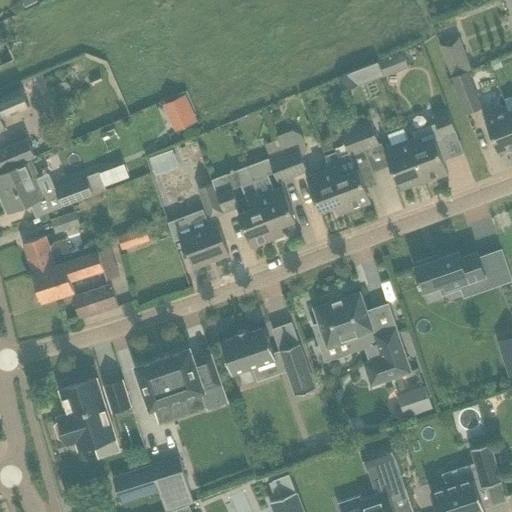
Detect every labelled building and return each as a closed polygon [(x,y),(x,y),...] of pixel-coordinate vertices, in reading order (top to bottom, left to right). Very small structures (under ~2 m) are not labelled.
[(104,0),(99,2),(101,8),(103,11),(106,14),(110,16),(114,17),(118,17),(121,16),(124,24),(141,17),(140,16),(151,11),(151,13),(152,13),(146,0),(104,0)] [(146,0),(152,13),(174,3),(173,0),(146,0)] [(348,24),(336,29),(343,47),(351,66),(369,59),(365,49),(370,36),(378,33),(371,14),(365,0),(342,10),(348,24)] [(378,0),(383,9),(371,14),(378,33),(386,51),(404,44),(400,35),(405,22),(414,18),(406,0),(378,0)] [(313,39),(301,44),(309,62),(316,80),(334,73),(330,64),(335,51),(343,47),(336,29),(330,15),(307,25),(313,39)] [(278,53),(266,58),(274,77),(281,95),(299,88),(295,78),(300,65),(309,62),(301,44),(295,30),(272,39),(278,53)] [(471,68),(458,36),(440,43),(453,75),(471,68)] [(243,68),(231,73),(239,91),(247,110),(264,102),(260,93),(266,80),(274,77),(266,58),(260,44),(237,54),(243,68)] [(390,57),(378,62),(383,76),(395,71),(390,57)] [(207,83),(195,88),(203,106),(211,125),(228,117),(225,108),(230,95),(239,91),(231,73),(225,59),(202,69),(207,83)] [(498,59),(489,63),(492,70),(501,66),(498,59)] [(481,108),(467,71),(452,76),(466,113),(481,108)] [(347,74),(337,78),(342,92),(357,85),(347,74)] [(0,98),(0,130),(6,128),(2,118),(28,106),(21,90),(0,98)] [(310,90),(302,93),(305,102),(313,99),(310,90)] [(186,94),(162,99),(169,129),(192,123),(186,94)] [(511,147),(511,127),(506,112),(499,115),(495,105),(481,111),(497,153),(511,147)] [(452,157),(446,142),(444,143),(442,138),(455,133),(446,109),(431,115),(435,124),(412,133),(413,137),(407,140),(423,183),(448,173),(443,161),(452,157)] [(371,202),(358,170),(370,165),(364,150),(363,150),(355,127),(356,127),(351,114),(340,118),(344,131),(340,133),(348,153),(337,157),(336,152),(325,156),(329,169),(346,212),(371,202)] [(370,121),(356,127),(355,127),(363,150),(364,150),(379,144),(372,125),(370,121)] [(423,183),(407,140),(402,128),(387,134),(391,146),(383,149),(399,191),(414,185),(414,186),(423,183)] [(284,154),(283,154),(291,176),(306,171),(302,159),(306,148),(301,135),(292,130),(277,136),(284,154)] [(27,140),(0,151),(0,172),(35,156),(27,140)] [(171,148),(149,156),(155,172),(177,164),(171,148)] [(291,176),(283,154),(268,160),(273,172),(276,182),(291,176)] [(295,220),(282,186),(273,190),(268,175),(273,172),(268,160),(267,158),(247,166),(275,238),(284,235),(281,226),(295,220)] [(37,177),(30,161),(0,173),(0,193),(8,213),(43,198),(35,178),(37,177)] [(106,191),(104,186),(128,177),(124,164),(99,174),(99,173),(55,189),(62,207),(106,191)] [(275,238),(247,166),(235,170),(250,208),(237,213),(250,247),(275,238)] [(346,212),(329,169),(306,178),(319,211),(333,206),(337,215),(346,212)] [(238,207),(231,189),(226,174),(211,179),(212,183),(224,212),(238,207)] [(224,212),(212,183),(198,188),(210,218),(224,212)] [(80,225),(75,211),(50,219),(55,233),(80,225)] [(179,237),(190,268),(229,253),(217,223),(179,237)] [(148,240),(144,226),(117,235),(122,249),(148,240)] [(23,243),(32,272),(55,266),(52,258),(68,253),(64,238),(51,242),(52,244),(48,245),(45,235),(23,243)] [(55,266),(32,272),(42,302),(74,292),(71,281),(103,270),(106,280),(119,276),(110,247),(55,266)] [(432,261),(419,266),(421,270),(418,271),(423,284),(420,285),(422,291),(425,289),(427,294),(440,290),(443,299),(462,292),(460,288),(485,279),(477,256),(461,262),(459,256),(434,265),(432,261)] [(118,306),(111,284),(72,297),(79,319),(118,306)] [(410,371),(395,327),(379,333),(371,310),(366,312),(359,292),(314,308),(319,323),(314,325),(321,347),(350,338),(352,344),(363,341),(370,361),(368,361),(376,383),(410,371)] [(315,388),(299,343),(273,352),(264,327),(249,332),(247,328),(235,333),(236,337),(220,342),(231,375),(274,360),(276,365),(284,363),(295,395),(315,388)] [(227,402),(211,354),(193,360),(189,351),(189,349),(187,349),(170,355),(169,354),(154,359),(155,360),(138,366),(136,367),(136,369),(137,369),(149,406),(150,408),(152,407),(202,390),(208,409),(227,402)] [(114,438),(95,378),(60,390),(68,414),(57,417),(58,421),(55,426),(59,438),(64,440),(66,444),(76,440),(79,449),(114,438)] [(130,406),(122,380),(104,386),(112,412),(130,406)] [(430,406),(423,387),(401,395),(407,414),(430,406)] [(396,511),(390,492),(405,487),(390,441),(361,451),(367,468),(378,501),(361,507),(362,511),(358,511),(396,511)] [(483,511),(485,511),(477,489),(502,481),(491,443),(471,449),(479,477),(474,479),(473,479),(431,493),(430,493),(436,511),(482,511),(483,511)] [(179,456),(151,465),(158,490),(165,511),(167,511),(188,504),(194,502),(179,456)] [(158,490),(151,465),(113,477),(121,502),(158,490)] [(278,498),(270,501),(274,511),(303,511),(289,474),(271,480),(278,498)]
